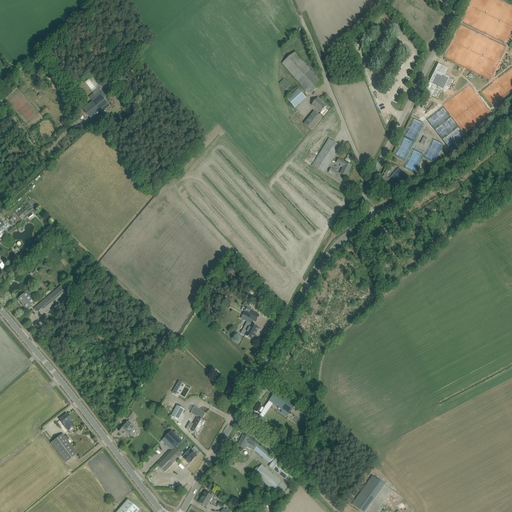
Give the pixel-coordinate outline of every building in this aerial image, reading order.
[(310,95),(323,83),(295,52),(282,63),(310,95)] [(438,64),(425,91),(433,95),(432,96),(433,96),(437,87),(438,88),(438,87),(444,90),(443,90),(449,78),(450,78),(445,75),(449,69),(442,65),(438,64)] [(89,82),(95,89),(102,83),(95,76),(89,82)] [(292,84),(287,78),(283,81),(288,88),(292,84)] [(111,86),(107,90),(112,96),(111,97),(112,98),(117,94),(119,92),(113,85),(111,86)] [(298,89),(287,99),(295,108),(306,98),(298,89)] [(95,115),(108,104),(97,91),(90,97),(93,102),(85,108),(88,110),(87,111),(89,114),(90,113),(92,116),(94,114),(95,115)] [(321,101),(317,98),(311,105),(321,113),(326,106),(322,103),(320,102),(321,101)] [(304,124),(311,130),(322,118),(314,112),(304,124)] [(312,166),(324,173),(341,146),(329,139),(312,166)] [(337,163),(341,165),(340,166),(343,168),(340,173),(342,175),(346,177),(352,165),(339,159),(337,163)] [(35,308),(41,315),(57,302),(56,301),(65,293),(60,287),(35,308)] [(27,291),(18,299),(26,309),(35,301),(27,291)] [(247,308),(243,315),(256,322),(260,316),(247,308)] [(247,322),(241,333),(244,335),(245,335),(245,336),(252,340),(259,328),(251,324),(247,322)] [(281,412),(286,416),(294,405),(276,392),(271,399),(274,401),(284,408),(281,412)] [(254,411),(260,415),(262,411),(265,413),(274,401),(271,399),(265,407),(258,404),(254,411)] [(172,412),(174,409),(166,402),(163,405),(172,412)] [(171,416),(178,420),(184,409),(176,405),(171,416)] [(190,422),(186,429),(190,431),(191,430),(197,434),(201,427),(200,427),(201,425),(203,426),(205,421),(202,420),(206,413),(194,407),(190,413),(198,417),(194,424),(190,422)] [(134,414),(130,411),(125,417),(129,420),(134,414)] [(59,420),(68,431),(74,426),(70,421),(71,420),(67,414),(59,420)] [(136,430),(136,429),(127,422),(125,425),(124,425),(124,426),(123,426),(119,431),(126,437),(129,434),(132,436),(136,432),(136,431),(136,430)] [(164,438),(175,448),(182,441),(171,431),(164,438)] [(50,443),(65,463),(77,454),(63,434),(50,443)] [(254,449),(271,464),(269,466),(290,484),(296,477),(275,459),(274,461),(272,460),(273,458),(255,443),(251,440),(243,435),(237,445),(244,449),(245,446),(252,450),(253,448),(254,449)] [(179,458),(182,455),(175,448),(158,466),(165,473),(179,458)] [(191,450),(183,458),(189,463),(191,461),(191,462),(197,456),(196,456),(197,456),(191,450)] [(261,465),(252,475),(279,497),(288,487),(261,465)] [(352,504),(362,511),(365,511),(373,501),(385,484),(373,476),(352,504)] [(205,492),(199,503),(207,507),(213,497),(205,492)] [(137,511),(140,510),(128,499),(117,511),(137,511)]
